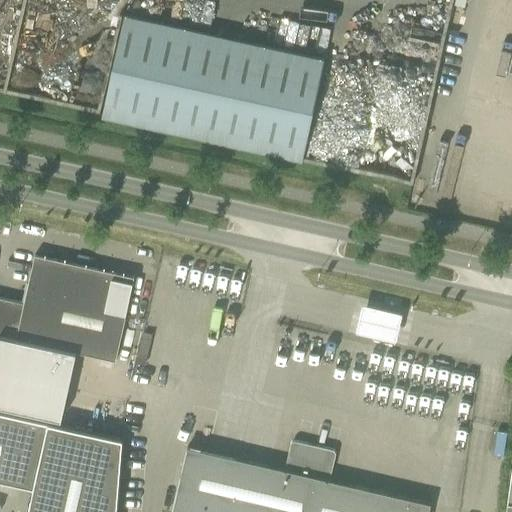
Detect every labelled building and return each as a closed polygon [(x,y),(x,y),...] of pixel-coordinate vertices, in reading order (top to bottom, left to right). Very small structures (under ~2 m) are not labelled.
[(124,13),(102,115),(302,160),(326,58),(124,13)] [(24,303),(7,299),(0,329),(0,334),(116,360),(134,276),(35,254),(24,303)] [(404,312),(362,302),(356,332),(397,341),(404,312)] [(0,479),(34,487),(28,511),(116,511),(122,440),(0,412),(0,479)] [(188,446),(172,511),(428,511),(431,502),(330,479),(336,453),(334,449),(295,440),(291,442),(285,468),(188,446)]
